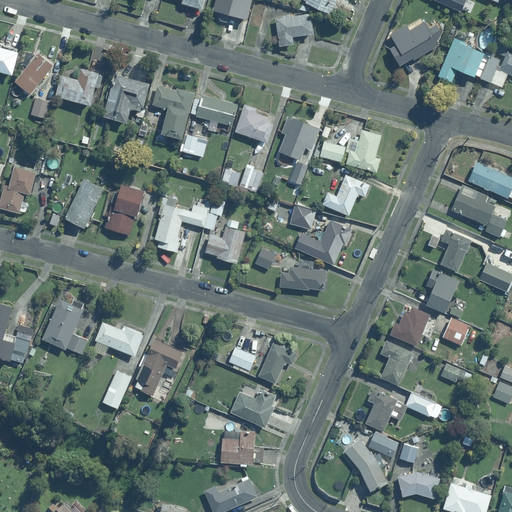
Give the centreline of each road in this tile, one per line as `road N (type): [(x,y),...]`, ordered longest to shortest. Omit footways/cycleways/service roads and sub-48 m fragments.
road 1 (residential): [(0,236),(349,336)]
road 2 (residential): [(5,0),(346,91)]
road 3 (residential): [(446,117),(349,336)]
road 4 (residential): [(349,336),(294,472),(302,499),(317,511)]
